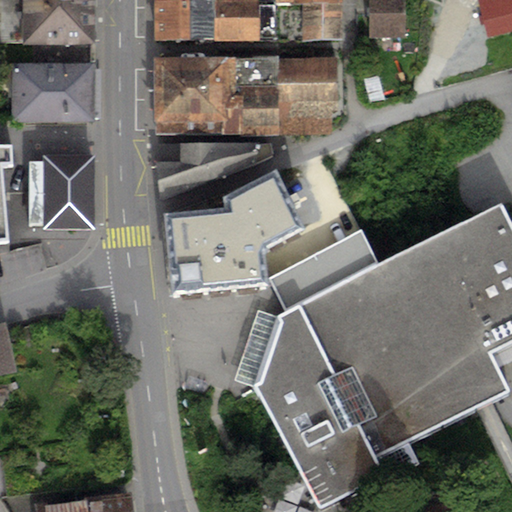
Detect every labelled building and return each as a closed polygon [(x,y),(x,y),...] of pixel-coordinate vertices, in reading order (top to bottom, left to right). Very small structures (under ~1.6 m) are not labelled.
[(94,0),(0,0),(0,43),(34,44),(34,63),(95,63),(94,0)] [(215,0),(162,0),(156,0),(156,41),(216,40),(215,0)] [(259,0),(215,0),(216,40),(276,39),(276,4),(260,5),(259,0)] [(368,0),(369,39),(405,39),(405,0),(368,0)] [(511,0),(479,0),(477,1),(487,38),(511,31),(511,0)] [(343,3),(302,3),(302,43),(343,42),(343,3)] [(279,55),(154,57),(156,134),(164,133),(241,133),(240,111),(279,108),(279,59),(279,55)] [(337,58),(279,59),(279,108),(240,111),(241,133),(240,137),(333,134),(332,114),(337,114),(337,58)] [(34,63),(11,64),(12,122),(95,121),(95,63),(34,63)] [(0,245),(10,245),(3,169),(14,169),(12,144),(0,144),(0,245)] [(180,152),(158,153),(159,162),(155,162),(158,195),(189,191),(274,155),(271,144),(180,144),(180,152)] [(94,154),(44,155),(44,162),(29,162),(29,228),(43,228),(43,231),(95,230),(94,154)] [(222,200),(158,208),(166,305),(277,294),(272,284),(268,257),(308,236),(277,166),(222,193),(222,200)] [(268,363),(261,384),(253,389),(312,499),(319,509),(421,465),(408,443),(476,410),(484,406),(493,401),(509,391),(498,368),(491,355),(511,344),(511,230),(500,207),(379,264),(363,238),(272,284),(277,294),(285,311),(277,316),(282,324),(275,343),(260,336),(256,345),(252,356),(268,363)] [(282,324),(277,316),(258,309),(234,382),(253,389),(261,384),(268,363),(252,356),(256,345),(260,336),(275,343),(282,324)] [(5,323),(0,324),(0,374),(15,371),(5,323)] [(511,344),(491,355),(498,368),(511,361),(511,344)] [(209,383),(189,376),(185,388),(204,395),(209,383)] [(132,511),(130,494),(34,505),(35,511),(132,511)]
